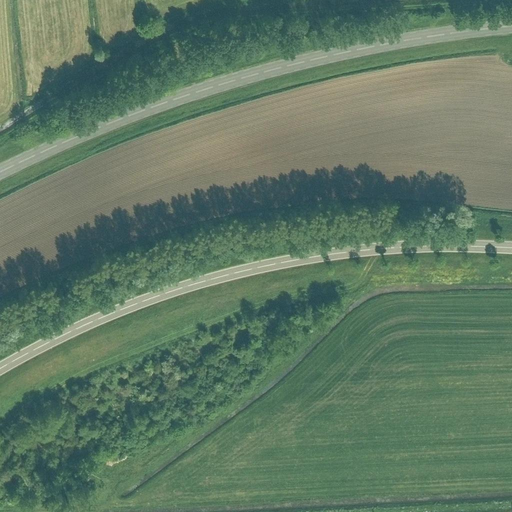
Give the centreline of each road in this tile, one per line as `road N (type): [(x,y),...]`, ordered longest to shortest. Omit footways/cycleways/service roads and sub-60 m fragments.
road 1 (primary): [(0,173),(89,130),(224,82),(511,24)]
road 2 (secondary): [(0,370),(154,297),(285,261),(400,247),(511,247)]
